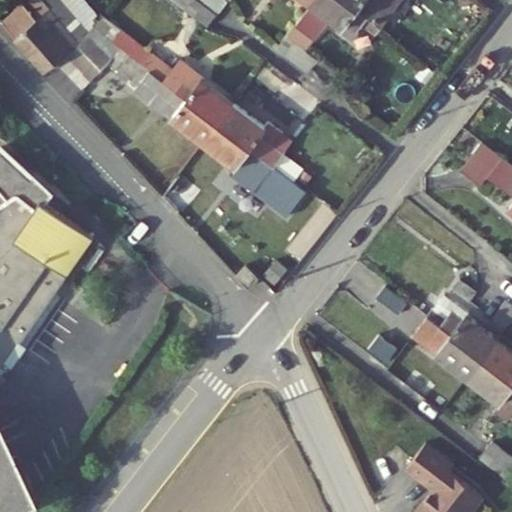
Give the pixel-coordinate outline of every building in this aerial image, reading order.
[(59,81),(96,43),(82,33),(89,23),(68,0),(46,0),(46,1),(45,0),(28,0),(15,12),(14,10),(0,21),(0,37),(34,78),(45,67),(59,81)] [(197,33),(206,21),(184,5),(186,2),(183,0),(159,0),(157,3),(197,33)] [(209,19),(218,8),(207,0),(183,0),(186,2),(209,19)] [(371,34),(327,0),(308,0),(300,10),(284,31),(303,46),(319,25),(332,35),(330,37),(343,47),(350,38),(348,37),(353,30),(366,40),(371,34)] [(286,0),(300,10),(308,0),(286,0)] [(327,0),(371,34),(396,2),(393,0),(327,0)] [(194,84),(171,65),(163,76),(91,21),(89,23),(82,33),(96,43),(208,130),(224,110),(193,86),(194,84)] [(289,50),(278,41),(267,55),(298,79),(307,67),(288,52),(289,50)] [(193,150),(208,130),(96,43),(59,81),(72,94),(99,66),(130,90),(124,97),(193,150)] [(254,133),(224,110),(208,130),(263,172),(282,148),(257,129),(254,133)] [(263,172),(208,130),(193,150),(225,174),(226,185),(232,189),(236,188),(245,195),(263,172)] [(501,203),(511,189),(511,179),(472,148),(450,176),(471,192),(477,184),(501,203)] [(0,506),(27,494),(0,438),(0,356),(84,230),(16,185),(23,176),(0,155),(0,506)] [(293,175),(274,160),(265,172),(284,187),(293,175)] [(511,199),(499,217),(511,227),(511,199)] [(459,308),(465,299),(448,286),(442,295),(459,308)] [(387,320),(396,309),(375,293),(366,304),(387,320)] [(473,365),(488,345),(456,321),(458,319),(434,300),(417,322),(473,365)] [(496,307),(488,318),(501,328),(509,317),(496,307)] [(480,328),(493,338),(501,328),(488,318),(480,328)] [(473,365),(417,322),(402,342),(457,384),(473,365)] [(511,363),(488,345),(473,365),(511,394),(511,363)] [(511,394),(473,365),(457,384),(488,408),(483,414),(497,425),(506,414),(503,412),(509,404),(511,405),(511,394)] [(399,391),(416,404),(425,392),(409,379),(399,391)] [(482,448),(470,465),(496,485),(509,468),(482,448)] [(408,511),(464,511),(472,502),(438,476),(443,470),(415,449),(395,475),(422,495),(408,511)]
